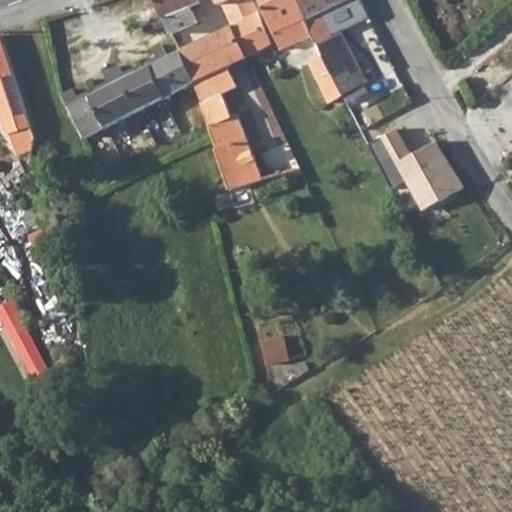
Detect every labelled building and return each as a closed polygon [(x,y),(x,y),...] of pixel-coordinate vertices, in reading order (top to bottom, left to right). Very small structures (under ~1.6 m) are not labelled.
[(195,0),(153,0),(169,32),(193,21),(187,7),(196,3),(195,0)] [(245,0),(234,6),(221,5),(230,23),(254,11),(248,0),(245,0)] [(294,0),(258,0),(280,47),(310,34),(294,0)] [(294,0),(310,34),(318,53),(340,95),(365,83),(338,29),(329,32),(319,11),(340,1),(341,0),(294,0)] [(254,11),(230,23),(245,55),(268,43),(254,11)] [(210,33),(177,49),(192,80),(205,119),(226,187),(253,179),(259,176),(235,111),(229,112),(222,91),(234,86),(225,65),(245,55),(230,23),(210,33)] [(155,60),(147,64),(162,95),(192,80),(177,49),(166,55),(160,43),(150,48),(155,60)] [(0,125),(4,139),(26,133),(1,50),(0,45),(0,125)] [(340,95),(318,53),(306,59),(326,102),(340,95)] [(72,87),(62,92),(83,135),(162,95),(147,64),(123,76),(116,64),(103,71),(109,84),(79,100),(72,87)] [(442,140),(416,153),(403,128),(372,143),(411,220),(468,191),(442,140)] [(34,202),(21,209),(33,234),(47,227),(34,202)] [(280,334),(259,339),(265,363),(286,358),(280,334)] [(41,347),(24,355),(37,383),(54,376),(41,347)] [(303,360),(291,367),(296,374),(308,368),(303,360)]
